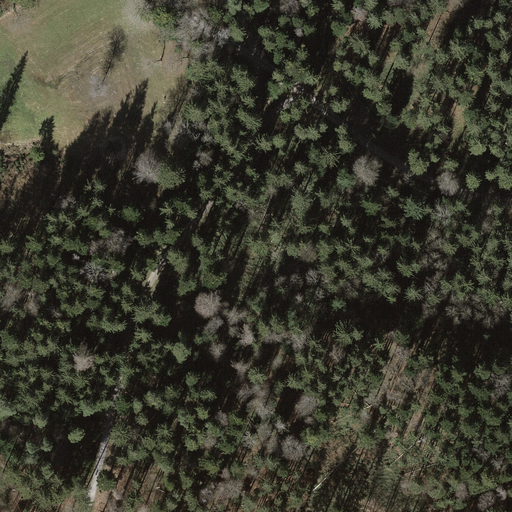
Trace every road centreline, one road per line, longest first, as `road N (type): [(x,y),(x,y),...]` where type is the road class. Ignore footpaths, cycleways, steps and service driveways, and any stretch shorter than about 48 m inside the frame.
road 1 (track): [(234,0),(256,59),(303,94),(260,124),(138,306),(85,511)]
road 2 (track): [(303,94),(416,172),(511,201)]
road 3 (track): [(169,0),(256,59),(260,124)]
